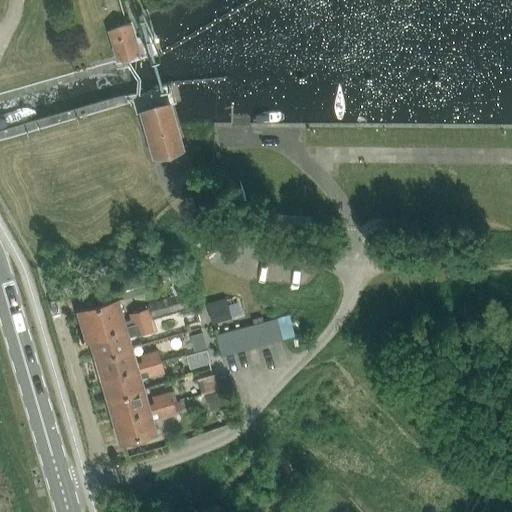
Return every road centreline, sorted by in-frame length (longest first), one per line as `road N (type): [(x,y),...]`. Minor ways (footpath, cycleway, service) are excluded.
road 1 (residential): [(60,489),(103,477),(53,298)]
road 2 (secondary): [(60,489),(0,279)]
